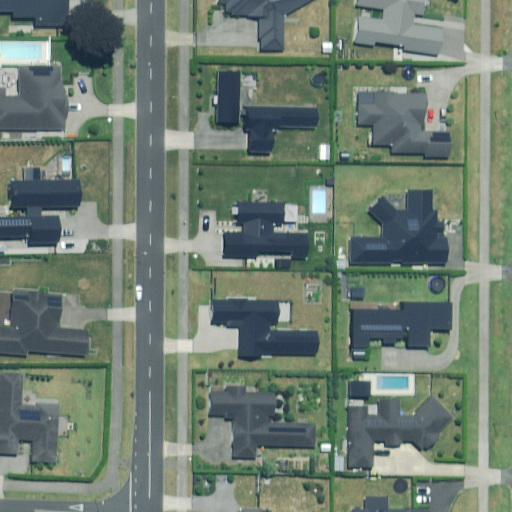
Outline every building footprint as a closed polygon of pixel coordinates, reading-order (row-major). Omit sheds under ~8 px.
[(0,0),(0,12),(12,13),(11,18),(33,18),(33,24),(67,24),(66,0),(0,0)] [(216,0),(216,4),(225,4),(224,16),(258,17),(257,49),(284,50),(286,13),(311,0),(216,0)] [(424,0),(357,0),(356,7),(383,11),(382,19),(358,15),(353,42),(375,46),(376,43),(403,47),(402,51),(463,61),(470,17),(438,12),(437,17),(422,15),(424,0)] [(6,86),(0,86),(0,127),(64,127),(64,120),(68,120),(68,90),(62,90),(62,65),(19,65),(20,95),(6,95),(6,86)] [(238,123),(241,73),(219,72),(216,122),(238,123)] [(450,132),(420,131),(420,125),(423,125),(424,112),(426,112),(427,95),(374,92),(374,104),(359,103),(358,124),(373,125),(373,144),(391,145),(391,151),(424,153),(424,156),(449,157),(450,132)] [(317,127),(317,108),(246,107),(246,130),(249,130),(248,151),(271,151),(271,127),(317,127)] [(10,207),(26,207),(26,215),(0,215),(0,237),(25,237),(25,246),(57,246),(56,217),(40,217),(40,207),(78,206),(77,181),(10,182),(10,207)] [(350,235),(350,261),(448,261),(448,236),(444,237),(443,222),(438,222),(438,211),(434,211),(433,190),(408,190),(408,208),(396,208),(383,195),(368,211),(380,221),(380,235),(350,235)] [(284,204),(237,203),(237,224),(242,224),(242,235),(219,234),(218,253),(282,254),(282,259),(273,259),(273,267),(294,268),(294,255),(307,255),(308,233),(272,232),(272,221),(284,221),(284,204)] [(62,295),(28,293),(28,295),(11,294),(9,327),(0,326),(0,353),(26,355),(27,351),(85,355),(87,330),(60,329),(62,295)] [(279,300),(214,300),(214,306),(201,306),(201,323),(223,323),(223,327),(242,327),(242,356),(262,356),(262,352),(317,352),(317,329),(271,329),(271,320),(279,320),(279,300)] [(449,328),(449,304),(403,303),(403,311),(351,310),(351,347),(369,347),(370,339),(401,340),(401,346),(426,346),(427,328),(449,328)] [(23,374),(0,372),(0,452),(17,454),(17,440),(33,440),(32,461),(57,462),(58,434),(69,435),(70,417),(59,416),(59,404),(36,403),(36,405),(22,404),(23,374)] [(316,423),(267,422),(267,414),(274,414),(274,392),(245,392),(245,386),(227,385),(227,391),(210,391),(210,415),(225,415),(225,419),(233,419),(232,457),(257,457),(257,446),(315,446),(316,423)] [(350,399),(350,404),(348,466),(373,467),(374,440),(387,440),(387,446),(400,446),(400,441),(413,441),(420,449),(426,444),(428,447),(441,437),(437,432),(453,417),(433,395),(412,414),(401,413),(401,399),(379,398),(378,414),(368,413),(369,400),(350,399)] [(388,509),(389,498),(366,497),(366,509),(351,509),(350,511),(429,511),(429,509),(388,509)]
